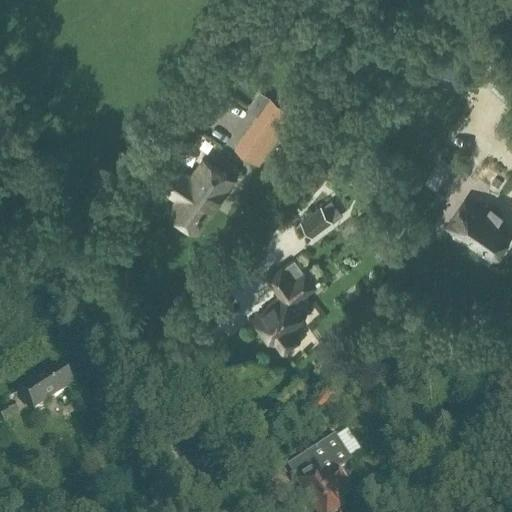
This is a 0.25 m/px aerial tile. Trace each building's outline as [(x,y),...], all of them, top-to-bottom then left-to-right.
[(239,125),(257,108),(237,88),(219,104),(239,125)] [(258,117),(237,150),(258,164),(291,113),(270,99),(258,117)] [(511,116),(506,117),(506,118),(505,117),(504,117),(495,129),(494,137),(511,153),(511,116)] [(170,213),(198,232),(232,180),(204,162),(193,179),(178,169),(164,190),(178,200),(170,213)] [(449,197),(460,178),(438,166),(427,185),(449,197)] [(322,207),(301,223),(311,237),(331,222),(332,223),(342,215),(332,201),(323,208),(322,207)] [(467,201),(448,230),(477,249),(481,243),(495,253),(498,249),(502,249),(507,241),(506,237),(508,233),(496,225),(497,223),(499,220),(504,214),(491,205),(489,208),(486,213),(467,201)] [(270,248),(279,260),(298,247),(288,234),(270,248)] [(257,319),(263,327),(262,328),(261,329),(261,330),(261,332),(261,333),(261,334),(262,336),(263,337),(264,337),(265,338),(267,338),(268,338),(269,338),(271,337),(273,340),(283,352),(298,341),(288,328),(300,320),(290,306),(315,287),(304,272),(295,260),(283,269),(283,268),(268,279),(281,297),(269,306),(271,309),(257,319)] [(236,331),(221,336),(225,346),(240,341),(236,331)] [(34,413),(71,389),(58,369),(21,392),(34,413)] [(323,412),(339,387),(329,381),(313,406),(323,412)] [(0,420),(4,425),(18,416),(11,405),(0,412),(0,420)] [(315,467),(296,480),(316,511),(342,511),(338,504),(352,494),(339,472),(353,463),(335,437),(307,455),(315,467)]
